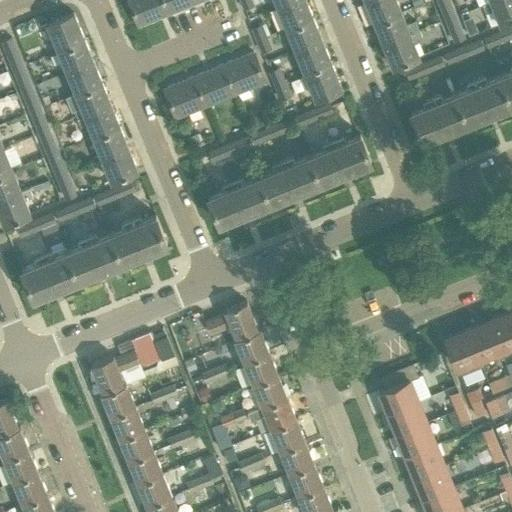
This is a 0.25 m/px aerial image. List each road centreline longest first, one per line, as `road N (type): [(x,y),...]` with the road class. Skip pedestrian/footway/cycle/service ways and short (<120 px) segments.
road 1 (residential): [(212,282),(129,72)]
road 2 (residential): [(310,362),(511,280)]
road 3 (residential): [(330,0),(409,202)]
road 4 (residential): [(27,357),(212,282)]
road 5 (residential): [(90,511),(27,357)]
road 6 (residential): [(371,511),(310,362)]
road 7 (residential): [(268,259),(409,202)]
